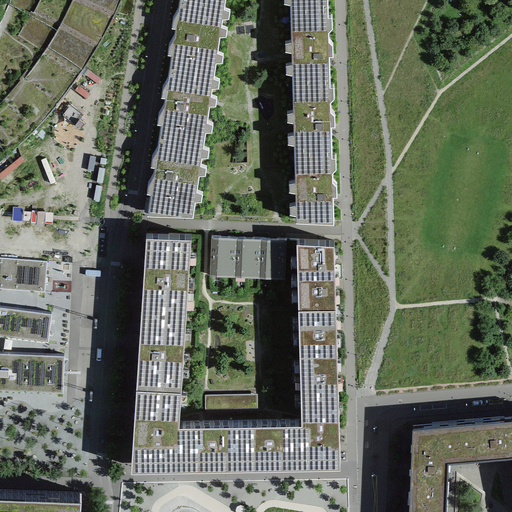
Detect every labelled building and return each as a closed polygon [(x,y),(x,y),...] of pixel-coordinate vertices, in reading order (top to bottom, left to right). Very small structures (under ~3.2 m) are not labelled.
[(148,212),(193,214),(195,199),(201,200),(203,189),(197,188),(199,173),(205,174),(207,163),(201,162),(202,155),(208,155),(210,144),(203,143),(205,130),(212,131),(213,120),(207,119),(209,103),(216,104),(217,93),(211,92),(212,85),(218,86),(220,75),(214,74),(216,61),(222,62),(224,51),(218,50),(220,34),(226,35),(228,24),(222,23),(223,16),(229,17),(230,6),(224,5),(225,0),(179,0),(178,8),(173,15),(172,23),(176,25),(174,34),(169,42),(168,49),(172,51),(168,77),(163,84),(162,92),(165,94),(164,103),(159,111),(158,118),(161,121),(157,146),(153,154),(151,161),(155,163),(153,173),(149,180),(147,188),(151,190),(148,212)] [(296,218),(334,220),(333,191),(337,190),(336,178),(332,173),(332,168),(336,167),(336,156),(332,151),(331,121),(335,120),(334,108),(331,103),(330,98),(334,97),(334,86),(330,81),(329,51),(333,50),(333,38),(329,34),(329,28),(332,27),(332,16),(328,11),(327,0),(284,0),(285,2),(290,1),(291,38),(286,38),(286,50),(292,49),(292,60),(286,60),(287,71),(292,71),(293,108),(288,108),(288,120),(293,119),(294,130),(288,130),(289,142),(294,141),(295,178),(290,178),(290,190),(295,189),(296,200),(290,200),(290,211),(296,211),(296,218)] [(131,460),(335,457),(340,436),(339,407),(343,407),(343,400),(339,400),(338,382),(342,382),(342,375),(338,375),(338,355),(341,355),(341,347),(337,347),(337,331),(341,331),(340,323),(337,323),(336,306),(340,306),(340,298),(336,298),(335,279),(339,278),(339,271),(335,271),(335,254),(339,254),(338,247),(335,247),(334,240),(297,238),(298,277),(293,277),(293,284),(298,284),(299,301),(294,301),(294,309),(299,308),(299,325),(294,325),(294,333),(299,333),(300,353),(295,353),(295,361),(300,360),(301,377),(296,377),(296,385),(301,385),(301,394),(296,394),(296,401),(301,401),(302,418),(179,420),(191,234),(151,232),(145,257),(131,460)] [(225,235),(212,234),(210,269),(223,270),(225,235)] [(237,236),(225,235),(223,270),(235,270),(237,236)] [(249,236),(237,236),(235,270),(248,271),(249,236)] [(261,237),(249,236),(248,271),(260,271),(261,237)] [(274,237),(261,237),(260,271),(272,272),(274,237)] [(286,238),(274,237),(272,272),(285,272),(286,238)] [(0,256),(0,287),(9,288),(45,291),(47,260),(0,256)] [(0,333),(48,339),(52,311),(0,304),(0,333)] [(0,388),(63,391),(64,353),(0,350),(0,388)] [(460,455),(511,450),(511,413),(456,418),(460,455)] [(413,422),(410,495),(447,497),(449,456),(460,455),(456,418),(413,422)] [(79,511),(82,490),(0,487),(0,511),(79,511)] [(410,495),(408,511),(446,511),(447,497),(410,495)]
